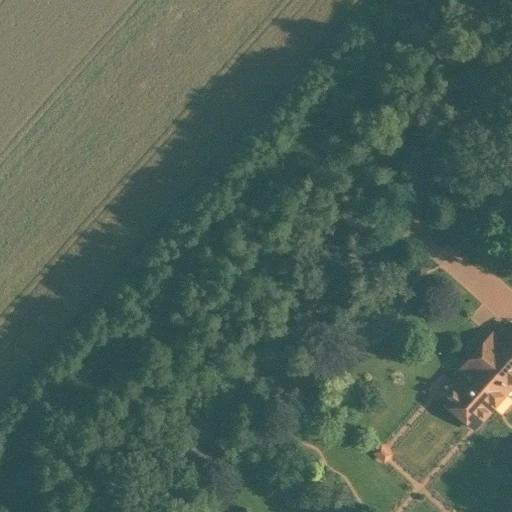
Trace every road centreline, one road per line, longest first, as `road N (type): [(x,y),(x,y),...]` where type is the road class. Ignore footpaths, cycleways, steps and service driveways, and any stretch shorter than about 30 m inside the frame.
road 1 (track): [(138,511),(511,86)]
road 2 (track): [(398,218),(511,309)]
